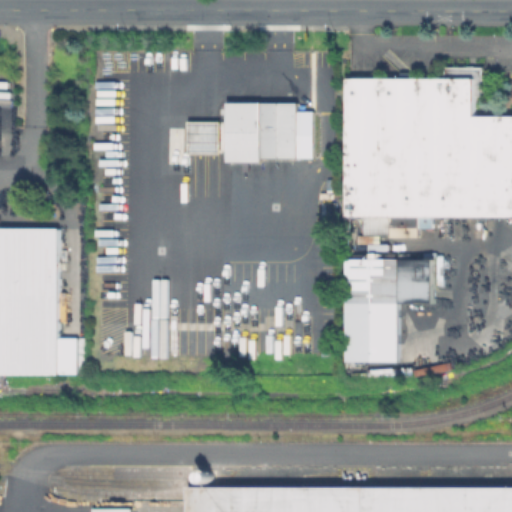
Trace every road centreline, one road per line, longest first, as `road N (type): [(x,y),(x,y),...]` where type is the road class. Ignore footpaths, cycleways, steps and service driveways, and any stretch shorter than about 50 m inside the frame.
road 1 (tertiary): [(34,10),(360,10)]
road 2 (tertiary): [(360,10),(511,10)]
